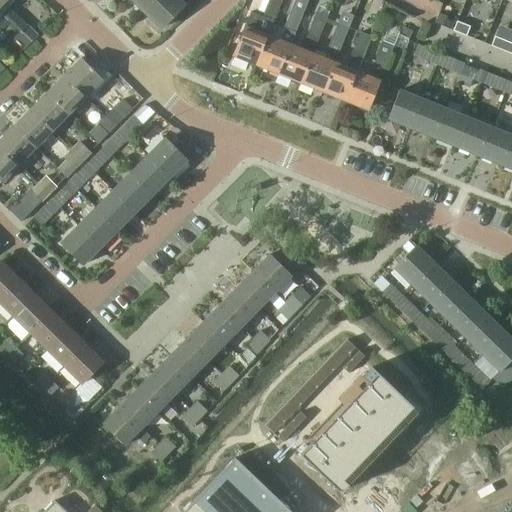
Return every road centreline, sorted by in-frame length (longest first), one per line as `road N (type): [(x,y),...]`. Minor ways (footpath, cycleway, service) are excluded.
road 1 (residential): [(243,144),(511,248)]
road 2 (residential): [(83,297),(243,144)]
road 3 (residential): [(0,107),(87,17)]
